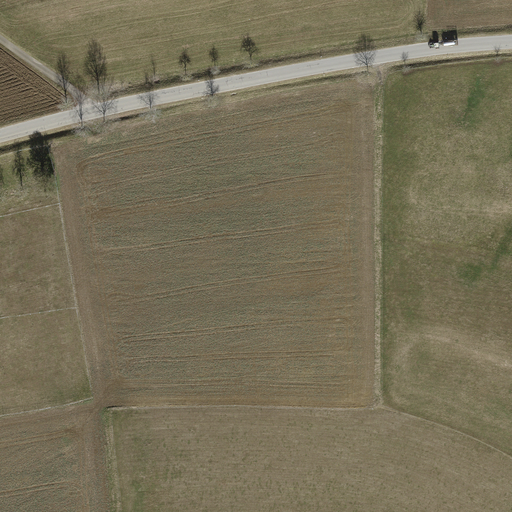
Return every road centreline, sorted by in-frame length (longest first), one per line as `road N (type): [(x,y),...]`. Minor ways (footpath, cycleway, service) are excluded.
road 1 (track): [(111,511),(107,416),(130,391),(376,400),(383,234),(372,59)]
road 2 (tertiary): [(0,137),(372,59),(511,44)]
